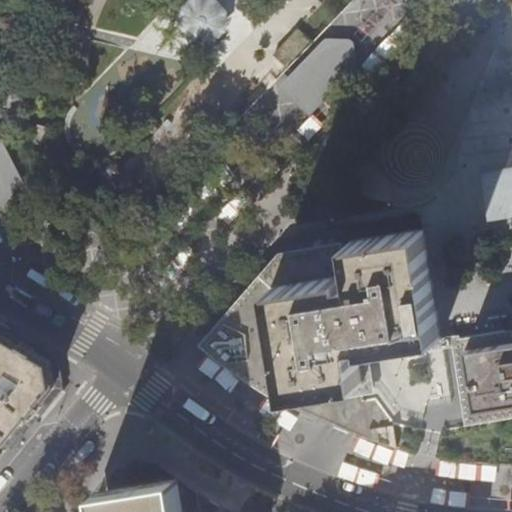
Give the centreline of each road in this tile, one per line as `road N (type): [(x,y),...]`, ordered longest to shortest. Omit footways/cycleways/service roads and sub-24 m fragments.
road 1 (residential): [(120,364),(258,469),(365,511)]
road 2 (residential): [(0,507),(120,364)]
road 3 (residential): [(0,284),(120,364)]
